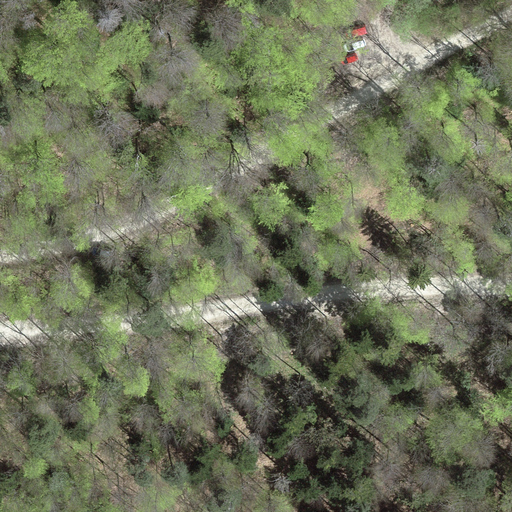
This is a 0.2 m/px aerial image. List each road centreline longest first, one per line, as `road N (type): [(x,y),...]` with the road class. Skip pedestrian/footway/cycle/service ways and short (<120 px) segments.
road 1 (unclassified): [(0,251),(156,211),(511,10)]
road 2 (unclassified): [(511,286),(340,291),(0,335)]
